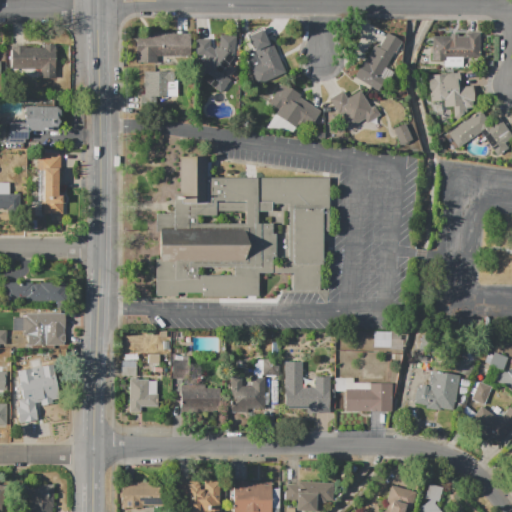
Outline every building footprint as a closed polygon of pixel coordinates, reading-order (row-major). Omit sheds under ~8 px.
[(257,86),(244,53),(252,50),(246,36),(260,30),(266,44),(271,42),(277,57),(279,56),(286,74),(257,86)] [(377,91),(351,76),(361,59),(364,60),(373,45),(376,47),(385,33),(398,41),(377,77),(383,80),(377,91)] [(478,34),(477,63),(463,63),(463,57),(443,56),(443,67),(430,67),(430,36),(452,36),(452,39),(463,39),(463,33),(478,34)] [(188,34),(188,55),(155,55),(155,63),(135,63),(136,34),(188,34)] [(195,39),(209,39),(209,48),(213,50),(216,45),(218,46),(219,36),(234,37),(233,57),(228,64),(236,70),(219,92),(195,73),(206,59),(200,55),(195,55),(195,39)] [(11,69),(11,46),(26,47),(26,48),(43,48),(43,45),(55,45),(54,78),(40,78),(26,78),(26,69),(11,69)] [(143,71),(172,71),(172,82),(165,82),(165,96),(143,96),(143,71)] [(426,75),(457,74),(458,87),(472,86),(473,108),(465,108),(465,117),(452,117),(452,106),(442,107),(442,101),(427,102),(426,75)] [(280,83),(319,109),(310,124),(300,118),(294,127),(274,114),(277,110),(267,104),(280,83)] [(358,90),(369,107),(372,105),(381,119),(362,131),(343,100),(358,90)] [(57,118),(58,119),(59,121),(59,123),(58,125),(56,126),(56,130),(27,130),(27,141),(8,141),(8,123),(24,123),(24,107),(56,107),(57,108),(59,109),(60,110),(60,112),(60,114),(59,116),(58,117),(57,118)] [(480,110),(487,120),(493,116),(510,139),(503,144),(506,148),(496,155),(479,131),(460,145),(450,131),(480,110)] [(392,128),(399,145),(411,139),(404,123),(392,128)] [(38,156),(60,156),(60,195),(64,195),(64,203),(62,203),(62,214),(42,214),(42,170),(38,170),(38,156)] [(272,273),(258,273),(258,296),(202,296),(202,293),(188,293),(188,296),(155,296),(155,260),(160,260),(156,246),(160,233),(154,233),(154,214),(173,214),(173,194),(179,194),(179,157),(206,157),(206,178),(257,179),(257,202),(270,202),(270,212),(257,211),(257,223),(271,223),(271,265),(288,265),(288,203),(271,203),(271,200),(259,200),(259,178),(328,178),(328,232),(322,232),(322,265),(319,265),(319,291),(292,291),(292,273),(272,273)] [(0,183),(10,183),(10,194),(19,194),(19,210),(0,210),(0,183)] [(4,282),(33,282),(33,284),(39,284),(39,282),(64,282),(64,302),(25,301),(25,298),(15,298),(15,301),(4,301),(4,282)] [(26,313),(64,313),(64,345),(26,345),(26,336),(23,336),(23,331),(13,331),(13,318),(23,318),(23,316),(26,316),(26,313)] [(335,332),(407,333),(406,350),(334,349),(335,332)] [(310,356),(310,339),(333,339),(333,356),(310,356)] [(502,370),(489,365),(489,364),(484,362),(487,353),(492,355),(494,352),(507,357),(506,360),(511,362),(511,365),(509,373),(502,370)] [(159,355),(159,364),(148,364),(148,355),(159,355)] [(261,375),(278,374),(278,360),(260,361),(261,375)] [(121,361),(135,361),(135,376),(121,376),(121,361)] [(170,377),(185,377),(186,361),(170,361),(170,377)] [(55,369),(61,397),(28,404),(22,375),(55,369)] [(431,371),(458,375),(452,411),(439,408),(438,413),(420,410),(421,405),(412,404),(416,385),(428,387),(431,371)] [(229,375),(241,375),(241,387),(250,387),(250,378),(263,378),(263,415),(229,415),(229,375)] [(129,379),(146,379),(146,395),(157,396),(157,407),(140,407),(140,413),(128,413),(129,379)] [(470,399),(478,382),(491,388),(483,405),(470,399)] [(344,411),(345,390),(368,390),(368,383),(389,383),(389,412),(344,411)] [(179,385),(204,386),(204,390),(219,390),(218,415),(178,414),(179,385)] [(285,387),(329,387),(328,412),(284,411),(285,387)] [(511,410),(511,425),(498,444),(490,438),(486,442),(472,432),(475,427),(468,421),(471,418),(462,412),(466,407),(474,413),(479,407),(497,420),(507,407),(511,410)] [(121,482),(160,483),(159,505),(140,505),(140,509),(120,509),(121,482)] [(177,511),(177,482),(218,482),(218,503),(208,503),(208,511),(177,511)] [(233,511),(233,482),(271,482),(271,511),(233,511)] [(297,482),(333,483),(333,501),(326,501),(326,503),(315,503),(315,511),(296,510),(296,499),(286,498),(286,484),(297,484),(297,482)] [(435,504),(441,511),(451,511),(456,508),(459,511),(417,511),(416,510),(429,500),(425,498),(428,484),(442,487),(438,502),(435,501),(435,504)] [(28,511),(28,498),(22,498),(22,493),(19,493),(19,485),(53,485),(53,507),(52,507),(52,511),(28,511)] [(361,511),(364,510),(365,511),(382,511),(386,510),(388,503),(386,502),(390,485),(415,492),(411,509),(405,507),(403,511),(361,511)]
